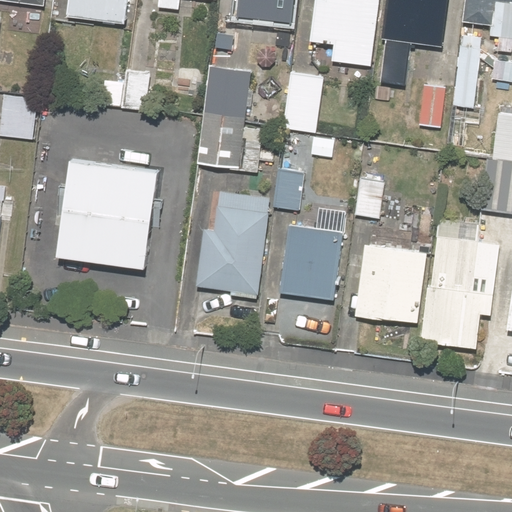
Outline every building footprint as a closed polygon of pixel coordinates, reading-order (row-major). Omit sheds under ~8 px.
[(0,0),(0,4),(47,9),(48,0),(0,0)] [(127,28),(129,0),(69,0),(67,22),(127,28)] [(158,0),(157,15),(180,17),(182,1),(220,4),(220,0),(158,0)] [(297,0),(239,0),(237,20),(294,26),(297,0)] [(326,0),(326,4),(317,3),(312,46),(336,49),(335,63),(374,67),(382,0),(326,0)] [(447,51),(453,0),(387,0),(378,86),(408,89),(412,48),(447,51)] [(511,0),(467,0),(465,25),(491,28),(490,38),(499,39),(498,55),(511,56),(511,0)] [(483,36),(461,34),(453,108),(476,110),(483,36)] [(511,60),(494,59),(492,82),(511,83),(511,60)] [(146,113),(151,70),(126,67),(124,83),(103,81),(100,108),(146,113)] [(251,76),(208,71),(196,168),(239,173),(251,76)] [(324,76),(291,72),(284,130),(317,134),(324,76)] [(422,135),(437,136),(438,129),(445,129),(450,86),(424,83),(421,106),(416,105),(413,125),(423,126),(422,135)] [(39,100),(4,96),(0,131),(0,135),(34,140),(39,100)] [(493,162),(483,161),(478,214),(511,218),(511,114),(498,113),(493,162)] [(141,161),(49,152),(39,253),(130,262),(141,161)] [(306,167),(279,163),(273,210),(300,213),(306,167)] [(385,177),(361,175),(357,217),(381,220),(385,177)] [(0,289),(3,290),(14,189),(0,187),(0,289)] [(272,202),(219,197),(215,231),(206,230),(199,292),(261,298),(272,202)] [(347,239),(288,230),(278,296),(336,305),(347,239)] [(494,320),(502,245),(433,238),(431,254),(424,329),(422,347),(481,353),(484,319),(494,320)] [(424,329),(431,254),(364,247),(357,323),(424,329)]
